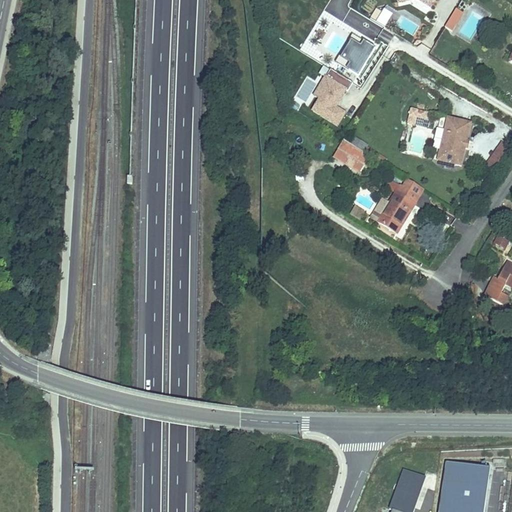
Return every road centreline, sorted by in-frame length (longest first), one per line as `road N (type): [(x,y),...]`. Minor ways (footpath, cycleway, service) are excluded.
road 1 (tertiary): [(0,354),(69,386),(181,413),(511,424)]
road 2 (unclassified): [(62,511),(89,0)]
road 3 (motorway): [(176,511),(188,0)]
road 4 (motorway): [(163,0),(152,511)]
road 5 (residential): [(431,295),(511,172)]
